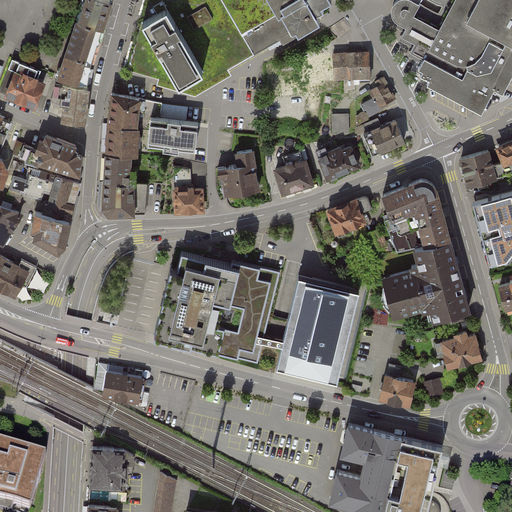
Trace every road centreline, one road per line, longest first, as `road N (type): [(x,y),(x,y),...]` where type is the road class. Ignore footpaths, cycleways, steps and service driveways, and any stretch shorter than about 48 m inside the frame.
road 1 (secondary): [(47,326),(372,411),(451,422)]
road 2 (tertiary): [(439,151),(308,203),(138,232)]
road 3 (tertiary): [(65,511),(77,316),(105,248)]
road 4 (tertiary): [(490,397),(496,349),(439,151)]
road 5 (residential): [(353,0),(439,151)]
road 6 (residential): [(127,0),(93,140)]
